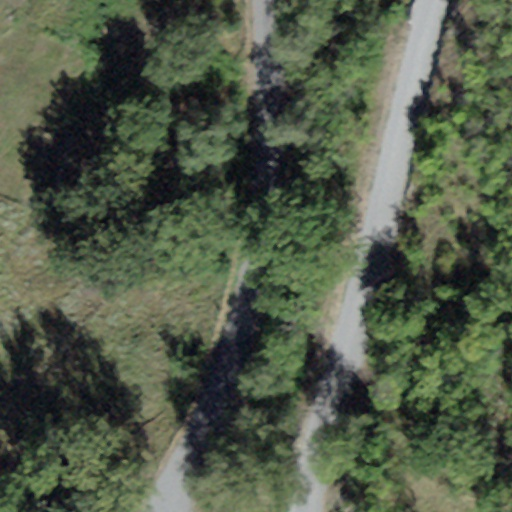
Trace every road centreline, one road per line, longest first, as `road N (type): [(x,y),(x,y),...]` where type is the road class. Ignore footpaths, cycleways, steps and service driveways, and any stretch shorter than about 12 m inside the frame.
road 1 (unclassified): [(277,511),(293,399),(376,225),(417,64),(423,0)]
road 2 (unclassified): [(252,0),(255,69),(218,255),(130,498),(132,511)]
